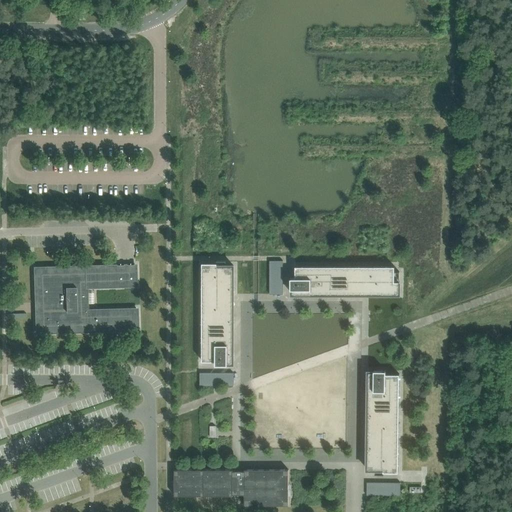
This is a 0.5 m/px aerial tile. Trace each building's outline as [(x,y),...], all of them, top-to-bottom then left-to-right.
[(203,361),(216,361),(216,365),(228,365),(228,363),(234,363),(234,358),(234,353),(231,353),(231,347),(234,347),(234,325),(234,320),(231,320),(231,315),(234,315),(234,293),(234,288),(231,288),(231,283),(234,283),(234,266),(218,265),(218,263),(203,263),(203,361)] [(136,285),(136,265),(35,268),(36,290),(38,290),(41,303),(42,310),(39,310),(39,311),(36,312),(37,332),(138,329),(137,309),(87,310),(87,287),(136,285)] [(395,282),(395,279),(395,266),(372,266),(372,269),(368,269),(368,266),(323,266),(323,269),(319,269),(318,266),(296,266),(296,278),(291,278),(291,290),(292,290),(292,294),(400,294),(400,282),(395,282)] [(400,374),(386,374),(386,370),(374,370),(374,372),(369,372),(368,377),(368,382),(371,382),(371,388),(368,388),(368,410),(367,415),(371,415),(371,420),(368,420),(368,442),(367,442),(367,447),(370,447),(370,452),(368,452),(367,469),(384,470),(384,472),(399,472),(400,374)] [(289,505),(289,497),(289,470),(245,470),(245,471),(233,471),(233,470),(175,470),(175,496),(233,496),(233,491),(245,491),(245,505),(289,505)]
